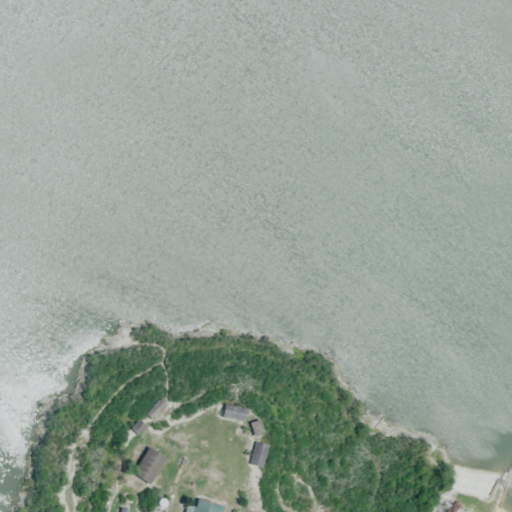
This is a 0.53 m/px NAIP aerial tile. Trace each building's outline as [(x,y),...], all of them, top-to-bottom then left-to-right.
[(191,161),(195,182),(181,184),(186,214),(211,210),(209,201),(218,199),(214,170),(212,158),(191,161)] [(142,413),(149,421),(165,406),(157,398),(142,413)] [(219,419),(242,423),(244,409),(221,405),(219,419)] [(265,447),(253,443),(247,466),(259,470),(265,447)] [(163,460),(144,449),(128,476),(146,487),(163,460)] [(217,511),(219,506),(192,502),(191,509),(180,507),(178,511),(217,511)]
